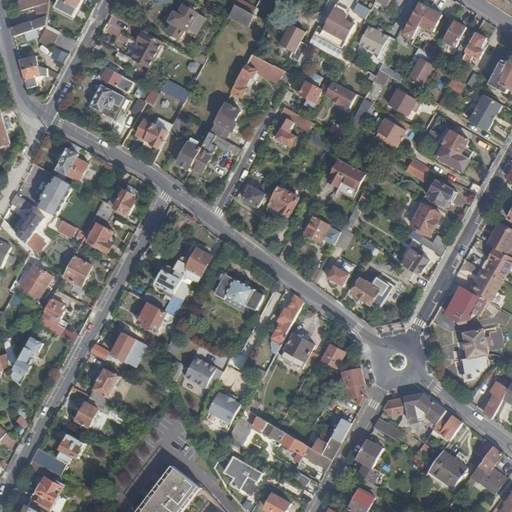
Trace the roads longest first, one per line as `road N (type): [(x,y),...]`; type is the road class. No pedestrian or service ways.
road 1 (residential): [(0,497),(169,191)]
road 2 (residential): [(407,346),(511,148)]
road 3 (residential): [(385,348),(211,223)]
road 4 (residential): [(315,511),(389,377)]
road 5 (residential): [(169,191),(44,119)]
road 6 (residential): [(44,119),(107,0)]
road 7 (residential): [(511,447),(412,372)]
